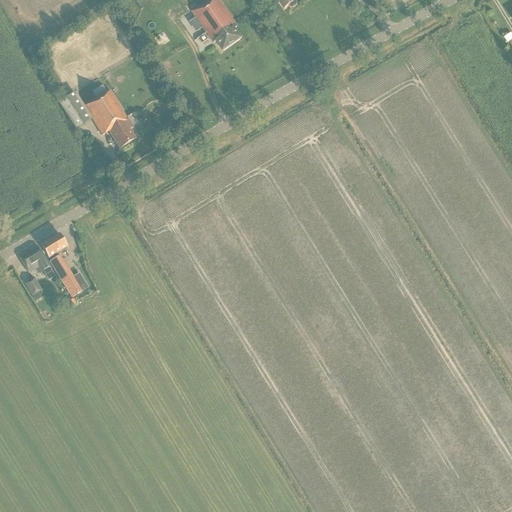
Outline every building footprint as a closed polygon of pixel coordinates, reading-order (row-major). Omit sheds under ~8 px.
[(218,0),(209,0),(192,12),(214,43),(216,41),(223,51),(242,38),(235,28),(237,27),(218,0)] [(278,0),(284,8),(289,4),(290,6),(293,6),(295,4),(296,2),(295,0),(278,0)] [(266,56),(250,67),(255,73),(270,62),(266,56)] [(119,148),(135,138),(130,129),(132,128),(127,119),(127,120),(109,90),(83,106),(102,136),(109,131),(119,148)] [(91,120),(74,92),(58,102),(75,130),(91,120)] [(59,234),(41,245),(49,258),(67,247),(59,234)] [(50,267),(38,247),(19,258),(27,271),(37,265),(41,272),(50,267)] [(60,256),(49,263),(71,299),(82,292),(60,256)] [(34,278),(28,282),(23,285),(31,297),(32,297),(36,302),(44,296),(41,291),(42,290),(34,278)]
